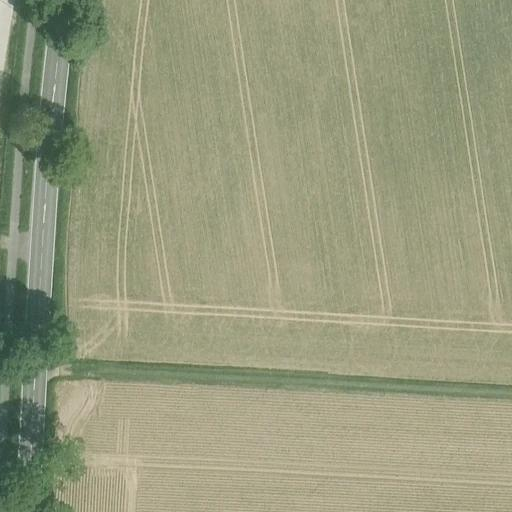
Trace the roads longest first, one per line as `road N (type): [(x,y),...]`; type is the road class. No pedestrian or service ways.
road 1 (secondary): [(66,0),(29,511)]
road 2 (track): [(37,371),(511,392)]
